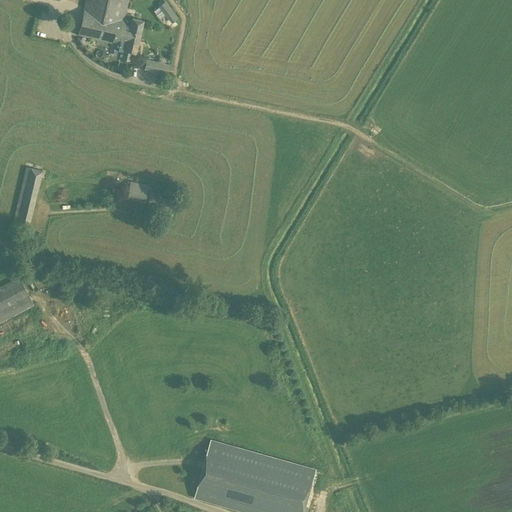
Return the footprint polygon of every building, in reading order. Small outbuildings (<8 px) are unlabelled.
[(124,18),(127,0),(85,0),(78,34),(119,44),(117,55),(133,59),(134,52),(135,52),(142,19),(131,17),(131,20),(124,18)] [(164,0),(158,5),(171,22),(177,17),(164,0)] [(171,64),(147,59),(145,69),(169,74),(171,64)] [(42,170),(25,166),(12,224),(28,227),(42,170)] [(148,185),(130,181),(127,198),(168,206),(170,195),(147,190),(148,185)] [(33,304),(19,276),(0,286),(0,321),(5,319),(33,304)] [(195,496),(251,511),(303,511),(315,469),(210,440),(204,465),(195,496)]
